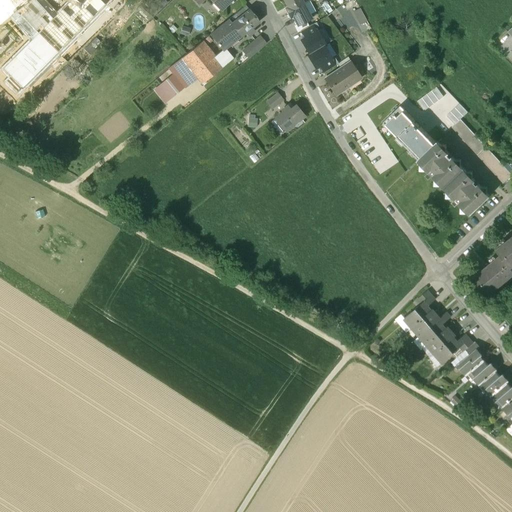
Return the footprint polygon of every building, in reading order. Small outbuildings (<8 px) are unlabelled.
[(25,85),(29,88),(105,13),(101,9),(106,4),(104,3),(107,0),(70,0),(52,18),(34,0),(10,0),(8,2),(17,10),(10,17),(31,39),(1,68),(9,76),(5,80),(16,92),(21,88),(21,89),(25,85)] [(194,0),(199,4),(203,0),(211,0),(220,9),(229,0),(194,0)] [(283,0),(287,7),(285,8),(287,13),(304,4),(301,0),(283,0)] [(304,4),(287,13),(290,18),(292,17),(297,25),(297,26),(306,21),(311,18),(304,4)] [(136,9),(147,21),(151,17),(140,6),(136,9)] [(245,6),(236,13),(239,18),(249,10),(245,6)] [(366,21),(360,9),(354,12),(360,25),(366,21)] [(232,24),(231,24),(240,35),(241,36),(246,31),(248,33),(252,30),(250,28),(258,22),(249,10),(239,18),(232,24)] [(236,13),(229,20),(232,24),(239,18),(236,13)] [(229,20),(211,34),(223,49),(229,44),(240,35),(231,24),(232,24),(229,20)] [(306,21),(297,26),(297,25),(294,26),(298,32),(301,30),(308,27),(306,21)] [(308,27),(301,30),(305,38),(316,31),(320,30),(316,23),(308,27)] [(316,31),(301,40),(310,53),(323,45),(324,44),(316,31)] [(267,33),(251,46),(240,55),(235,64),(238,68),(272,40),(267,33)] [(214,56),(202,41),(181,59),(196,77),(201,84),(223,67),(214,56)] [(331,59),(323,45),(310,53),(308,54),(316,68),(319,66),(331,59)] [(223,49),(214,56),(223,67),(231,59),(225,52),(223,49)] [(334,57),(319,66),(323,73),(338,64),(334,57)] [(347,57),(337,64),(340,69),(348,64),(349,65),(351,63),(347,57)] [(196,77),(181,59),(168,68),(184,87),(196,77)] [(340,69),(327,79),(337,94),(359,79),(349,65),(348,64),(340,69)] [(439,100),(443,97),(436,88),(432,91),(439,100)] [(434,104),(439,100),(432,91),(427,95),(434,104)] [(277,94),(267,102),(271,108),(282,100),(277,94)] [(429,107),(434,104),(427,95),(422,98),(429,107)] [(425,111),(429,107),(422,98),(418,102),(425,111)] [(464,117),(468,113),(459,104),(455,107),(464,117)] [(290,110),(287,107),(281,111),(282,113),(271,122),(281,134),(293,124),(297,120),(298,121),(304,116),(295,106),(290,110)] [(392,110),(382,120),(419,159),(436,143),(401,106),(394,112),(392,110)] [(460,120),(464,117),(455,107),(451,111),(460,120)] [(456,124),(460,120),(451,111),(447,115),(456,124)] [(486,147),(460,120),(456,124),(451,128),(478,156),(486,147)] [(436,143),(419,159),(430,171),(428,173),(432,177),(434,175),(445,187),(462,170),(436,143)] [(511,175),(511,174),(486,147),(478,156),(504,183),(511,175)] [(489,198),(462,170),(445,187),(456,199),(455,200),(459,204),(460,203),(471,214),(489,198)] [(511,237),(496,251),(500,256),(511,269),(511,267),(511,237)] [(500,256),(472,279),(487,298),(511,277),(511,269),(500,256)] [(427,291),(418,299),(422,304),(431,296),(427,291)] [(406,317),(404,319),(412,328),(430,312),(428,310),(426,310),(426,307),(427,307),(435,300),(431,296),(422,304),(406,317)] [(430,312),(412,328),(419,337),(439,320),(432,311),(430,312)] [(439,320),(419,337),(427,345),(445,330),(443,327),(441,328),(441,325),(443,325),(450,318),(446,313),(439,320)] [(408,332),(412,328),(404,319),(406,317),(403,314),(397,319),(400,323),(408,332)] [(445,330),(427,345),(434,354),(453,338),(454,337),(447,328),(445,330)] [(453,338),(434,354),(442,363),(460,347),(469,340),(465,335),(457,342),(457,343),(454,343),(455,341),(453,338)] [(469,340),(460,347),(464,352),(465,351),(473,344),(469,340)] [(473,344),(465,351),(469,355),(475,351),(476,349),(477,350),(479,347),(475,342),(473,344)] [(464,352),(453,361),(459,369),(464,365),(461,362),(469,355),(465,351),(464,352)] [(469,355),(461,362),(464,365),(459,369),(465,376),(468,374),(484,361),(480,357),(475,351),(469,355)] [(484,361),(468,374),(479,386),(480,385),(494,373),(484,361)] [(494,373),(480,385),(490,397),(491,396),(506,384),(495,372),(494,373)] [(506,384),(491,396),(502,408),(511,399),(511,389),(507,383),(506,384)] [(511,399),(502,408),(508,415),(511,411),(511,399)]
